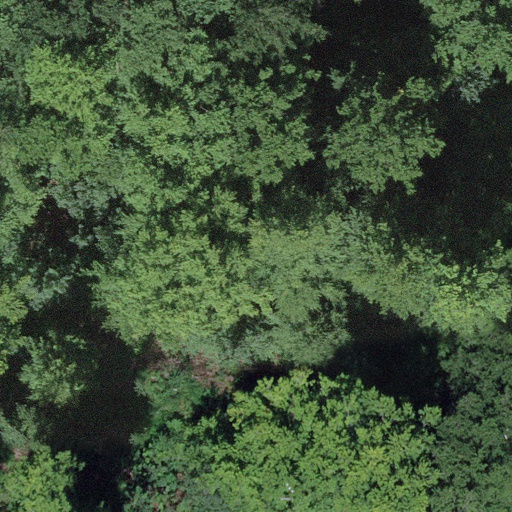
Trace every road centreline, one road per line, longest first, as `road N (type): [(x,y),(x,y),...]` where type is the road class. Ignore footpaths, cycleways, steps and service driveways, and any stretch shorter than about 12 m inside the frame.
road 1 (track): [(0,351),(493,511)]
road 2 (track): [(240,0),(99,78),(0,108)]
